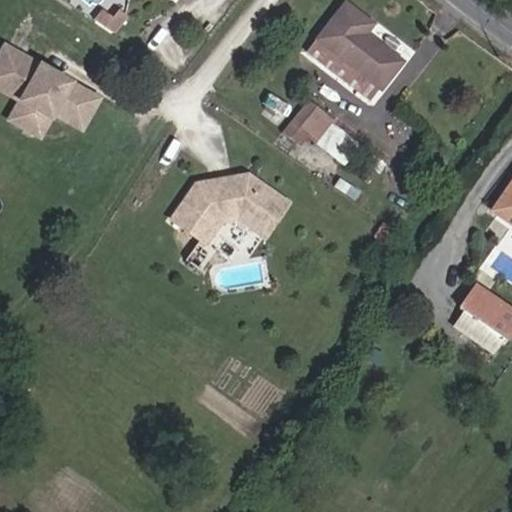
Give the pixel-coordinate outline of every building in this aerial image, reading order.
[(401,62),(365,34),(372,24),(345,4),(317,38),(380,88),(401,62)] [(378,22),(371,32),(409,59),(417,48),(378,22)] [(3,42),(0,47),(0,90),(17,99),(6,121),(44,140),(55,118),(83,133),(103,94),(3,42)] [(317,142),(333,122),(308,102),(282,132),(298,145),(307,134),(317,142)] [(332,154),(349,134),(334,122),(318,142),(332,154)] [(287,204),(245,176),(229,178),(230,183),(210,187),(209,182),(193,186),(170,221),(205,244),(219,223),(238,220),(265,238),(287,204)] [(511,189),(495,214),(511,225),(511,189)] [(197,269),(205,257),(199,253),(202,249),(195,245),(185,260),(197,269)] [(511,308),(482,287),(465,311),(511,340),(511,308)]
